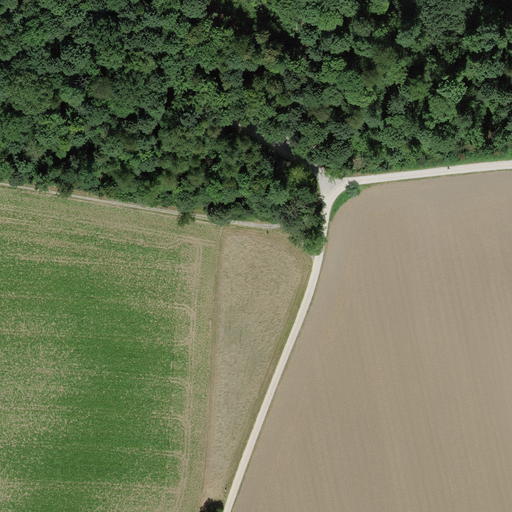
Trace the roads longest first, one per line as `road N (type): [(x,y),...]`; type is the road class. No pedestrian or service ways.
road 1 (track): [(331,189),(319,170),(277,140),(11,0)]
road 2 (track): [(226,511),(311,288),(331,189)]
road 3 (track): [(0,183),(255,225),(276,225),(328,199)]
road 4 (track): [(331,189),(511,164)]
road 5 (track): [(319,170),(295,0)]
